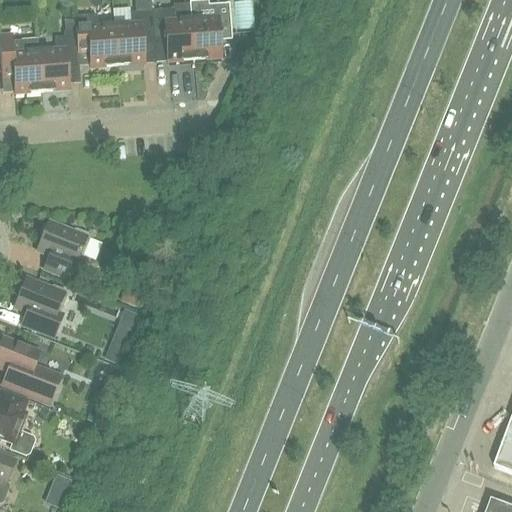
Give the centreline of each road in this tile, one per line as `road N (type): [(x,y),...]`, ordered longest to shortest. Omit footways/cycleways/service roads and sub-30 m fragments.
road 1 (primary): [(301,511),(506,0)]
road 2 (primary): [(448,0),(243,511)]
road 3 (unclassified): [(423,511),(511,293)]
road 4 (residential): [(0,135),(204,119)]
